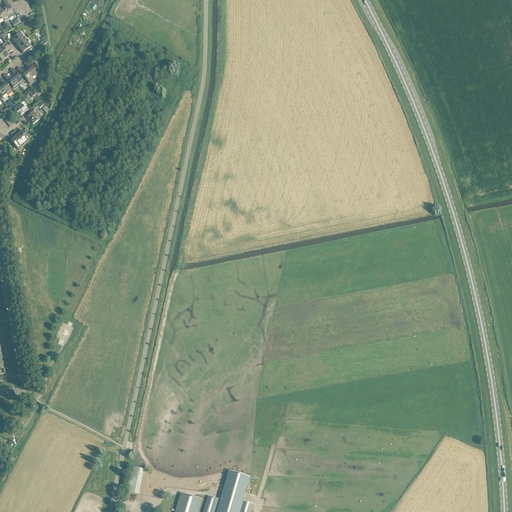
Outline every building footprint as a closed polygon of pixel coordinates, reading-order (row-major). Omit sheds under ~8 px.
[(6,0),(3,2),(6,7),(4,9),(9,19),(15,16),(13,13),(12,10),(9,5),(6,0)] [(0,14),(3,19),(4,22),(9,19),(4,9),(1,10),(0,7),(0,14)] [(0,36),(6,43),(8,41),(5,37),(7,35),(5,33),(0,36)] [(12,40),(17,47),(26,39),(24,36),(23,38),(19,34),(12,40)] [(41,39),(43,41),(38,45),(41,48),(47,42),(44,37),(41,39)] [(26,39),(17,47),(23,53),(30,47),(27,43),(28,42),(26,39)] [(0,47),(0,58),(2,61),(10,55),(4,49),(8,46),(6,43),(0,47)] [(28,69),(26,71),(32,78),(37,74),(26,62),(24,64),(28,69)] [(28,82),(30,84),(34,81),(32,78),(26,71),(24,73),(19,67),(17,69),(28,82)] [(14,75),(12,77),(18,84),(19,86),(24,82),(13,69),(10,70),(14,75)] [(3,76),(8,82),(13,88),(18,84),(12,77),(9,79),(6,74),(3,76)] [(0,81),(3,85),(0,87),(6,94),(8,96),(13,92),(1,78),(0,78),(0,81)] [(7,104),(11,108),(15,105),(11,100),(7,104)] [(14,106),(16,108),(14,110),(17,114),(19,112),(21,115),(28,110),(25,107),(24,108),(21,104),(23,102),(21,100),(14,106)] [(36,109),(33,111),(26,117),(32,125),(40,119),(39,119),(41,116),(36,109)] [(22,131),(17,136),(24,145),(30,141),(22,131)] [(17,136),(11,141),(18,150),(24,145),(17,136)] [(208,496),(203,511),(250,511),(253,504),(244,501),(243,506),(220,500),(208,496)]
